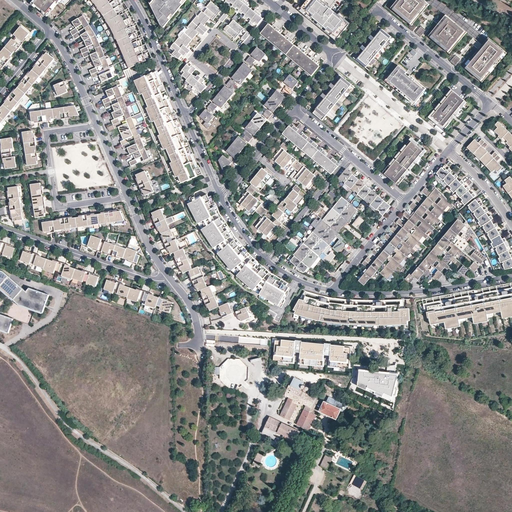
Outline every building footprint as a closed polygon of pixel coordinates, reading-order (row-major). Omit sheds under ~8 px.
[(35,0),(32,4),(38,9),(48,17),(52,12),(50,11),(51,9),(53,11),(60,2),(62,0),(35,0)] [(91,0),(95,4),(103,16),(111,27),(117,41),(129,68),(149,60),(146,53),(138,57),(137,55),(145,51),(140,40),(132,43),(131,42),(139,38),(137,32),(134,26),(126,30),(125,28),(133,24),(130,18),(126,12),(119,17),(118,15),(125,11),(122,5),(118,0),(116,0),(110,4),(109,2),(112,0),(91,0)] [(152,0),(150,2),(154,10),(156,12),(155,13),(161,25),(163,28),(186,0),(152,0)] [(227,0),(226,1),(230,4),(231,2),(234,5),(232,6),(236,9),(237,8),(240,10),(238,11),(242,14),(243,13),(246,15),(245,16),(248,19),(249,18),(252,20),(251,21),(254,24),(255,23),(258,25),(262,20),(259,17),(260,16),(260,15),(258,13),(255,11),(254,11),(253,13),(250,10),(247,7),(248,6),(248,5),(245,3),(243,1),(242,1),(241,2),(238,0),(227,0)] [(351,23),(336,11),(335,12),(330,8),(331,7),(322,0),(308,0),(306,4),(302,8),(313,17),(319,22),(324,26),(327,29),(338,38),(351,23)] [(427,4),(422,0),(401,0),(395,8),(412,22),(427,4)] [(196,35),(195,33),(197,31),(199,32),(203,36),(208,29),(204,25),(203,24),(205,22),(206,23),(210,18),(213,20),(217,16),(215,14),(217,12),(219,13),(222,10),(211,1),(206,7),(207,8),(204,13),(202,11),(198,16),(197,15),(187,28),(188,28),(181,37),(180,37),(170,48),(175,52),(173,54),(179,59),(182,54),(184,56),(187,53),(188,54),(191,50),(186,47),(185,45),(187,43),(189,44),(196,35)] [(302,8),(300,6),(298,9),(311,20),(313,17),(302,8)] [(222,22),(228,15),(225,13),(219,19),(222,22)] [(89,25),(83,16),(72,23),(76,28),(70,32),(72,36),(89,25)] [(449,50),(464,32),(448,18),(433,36),(449,50)] [(241,31),(244,28),(234,20),(228,26),(230,27),(226,31),(235,39),(239,34),(237,33),(240,30),(241,31)] [(84,41),(95,35),(89,25),(72,36),(75,40),(81,36),(84,41)] [(298,47),(298,48),(295,51),(291,49),(288,46),(291,42),(292,41),(289,39),(286,36),(285,37),(282,41),(279,38),(276,35),(279,32),(279,31),(276,28),(273,26),(272,27),(269,30),(266,27),(261,34),(312,76),(317,70),(314,67),(317,64),(318,63),(314,60),(311,57),(310,58),(307,62),(304,59),(301,57),(304,53),(305,52),(302,49),(298,47)] [(422,36),(426,31),(421,26),(420,28),(416,32),(421,37),(422,36)] [(25,38),(26,39),(30,34),(21,27),(16,33),(17,34),(15,36),(16,37),(14,40),(21,46),(24,43),(23,42),(22,42),(25,38)] [(386,33),(379,27),(358,52),(361,55),(360,57),(357,54),(354,57),(366,67),(370,62),(373,65),(394,39),(389,35),(386,33)] [(338,38),(327,29),(325,32),(339,43),(341,40),(338,38)] [(245,41),(251,34),(247,31),(242,38),(245,41)] [(100,46),(95,35),(84,41),(87,47),(80,50),(82,54),(100,46)] [(17,49),(18,50),(21,46),(14,40),(12,38),(9,42),(10,42),(6,48),(13,54),(17,49)] [(482,79),(505,52),(490,40),(468,67),(482,79)] [(105,56),(100,46),(82,54),(84,58),(90,55),(93,61),(105,56)] [(266,55),(257,47),(251,55),(260,62),(266,55)] [(9,61),(8,60),(13,54),(6,48),(1,53),(0,52),(0,57),(7,64),(9,61)] [(229,60),(234,54),(230,51),(225,56),(229,60)] [(51,65),(50,65),(55,59),(47,53),(43,58),(42,57),(39,61),(49,69),(51,65)] [(460,60),(461,59),(456,55),(451,61),(456,65),(460,60)] [(109,67),(105,56),(93,61),(96,68),(89,71),(91,75),(109,67)] [(45,71),(46,72),(49,69),(39,61),(36,64),(37,65),(33,70),(40,77),(45,71)] [(247,78),(253,70),(244,63),(238,70),(247,78)] [(196,79),(195,77),(196,76),(192,74),(197,68),(193,66),(192,68),(191,67),(188,64),(181,72),(184,74),(183,75),(188,79),(187,81),(190,83),(188,85),(197,92),(198,90),(202,93),(207,86),(205,84),(204,85),(202,84),(203,83),(205,80),(199,75),(197,78),(196,79)] [(406,74),(407,73),(399,66),(393,73),(392,72),(385,81),(394,88),(396,86),(398,88),(416,103),(424,92),(423,92),(426,89),(410,75),(409,77),(406,74)] [(114,77),(109,67),(91,75),(93,79),(100,76),(102,82),(114,77)] [(37,83),(36,82),(40,77),(33,70),(28,76),(27,75),(25,78),(34,86),(37,83)] [(241,85),(247,78),(238,70),(232,78),(241,85)] [(157,79),(154,72),(142,78),(145,85),(157,79)] [(293,89),(299,82),(290,74),(284,82),(293,89)] [(351,85),(339,75),(337,78),(340,81),(336,86),(338,87),(335,91),(333,90),(328,96),(330,97),(326,102),(324,100),(320,105),(322,107),(317,112),(315,110),(313,113),(322,121),(351,85)] [(30,89),(31,90),(34,86),(25,78),(22,81),(23,82),(18,88),(26,94),(30,89)] [(145,85),(142,78),(135,81),(138,88),(145,85)] [(145,85),(138,88),(141,95),(143,94),(146,101),(163,93),(157,79),(145,85)] [(67,85),(65,81),(53,86),(55,90),(56,90),(59,96),(68,92),(66,86),(67,85)] [(335,86),(332,83),(330,86),(333,89),(332,89),(333,90),(335,91),(338,87),(336,86),(335,85),(335,86)] [(122,96),(118,86),(106,91),(109,97),(102,100),(104,104),(122,96)] [(228,101),(234,93),(225,86),(219,93),(228,101)] [(23,100),(22,99),(26,94),(18,88),(14,93),(13,92),(10,95),(20,103),(23,100)] [(398,88),(396,90),(414,105),(416,103),(398,88)] [(286,97),(277,90),(271,98),(280,105),(286,97)] [(448,121),(465,101),(463,99),(451,90),(449,93),(448,98),(432,117),(439,123),(437,124),(444,130),(450,123),(448,121)] [(150,115),(169,107),(163,93),(146,101),(149,107),(147,109),(150,115)] [(228,101),(219,93),(213,101),(222,108),(228,101)] [(328,96),(327,95),(327,96),(323,93),(321,96),(324,99),(324,100),(326,102),(330,97),(328,96)] [(432,117),(448,98),(449,93),(429,117),(437,124),(439,123),(432,117)] [(16,106),(17,107),(20,103),(10,95),(7,99),(8,100),(4,105),(12,111),(16,106)] [(127,107),(122,96),(104,104),(106,108),(113,106),(115,111),(115,112),(127,107)] [(274,112),(280,105),(271,98),(265,105),(274,112)] [(448,121),(450,123),(467,102),(465,101),(448,121)] [(8,117),(7,117),(12,111),(4,105),(0,109),(0,116),(5,121),(8,117)] [(71,118),(70,116),(80,115),(78,111),(76,107),(75,105),(69,106),(69,105),(64,106),(66,118),(71,118)] [(62,119),(66,118),(64,106),(60,106),(60,108),(53,109),(54,119),(62,118),(62,119)] [(131,117),(127,107),(115,112),(118,118),(115,119),(111,121),(113,125),(131,117)] [(175,121),(169,107),(150,115),(153,122),(155,121),(158,128),(175,121)] [(48,121),(48,120),(54,119),(53,109),(46,110),(46,108),(42,109),(43,122),(48,121)] [(39,122),(43,122),(42,109),(38,110),(38,111),(31,112),(32,122),(39,121),(39,122)] [(209,124),(215,116),(206,109),(200,116),(206,122),(204,125),(208,129),(211,125),(209,124)] [(261,128),(267,121),(258,113),(252,121),(261,128)] [(141,114),(135,116),(137,122),(144,120),(141,114)] [(136,127),(131,117),(113,125),(115,129),(119,127),(122,126),(124,132),(136,127)] [(510,131),(499,120),(492,127),(500,135),(499,135),(502,139),(510,131)] [(181,134),(175,121),(158,128),(161,135),(159,136),(162,143),(181,134)] [(261,128),(252,121),(246,128),(254,135),(261,128)] [(309,138),(304,134),(302,136),(300,138),(297,136),(295,134),(297,132),(299,129),(294,125),(292,128),(290,130),(287,128),(282,134),(331,175),(336,169),(334,166),(336,164),(338,162),(333,158),(331,160),(329,163),(327,161),(324,158),(326,156),(328,154),(323,150),(321,152),(319,155),(317,152),(314,150),(316,148),(318,146),(313,142),(312,144),(310,146),(307,144),(305,142),(307,140),(309,138)] [(122,146),(140,138),(136,127),(124,132),(127,139),(124,140),(121,142),(122,146)] [(35,137),(34,138),(33,131),(23,132),(24,139),(23,139),(23,143),(36,142),(35,137)] [(511,145),(511,133),(510,131),(502,139),(506,143),(507,142),(511,147),(511,145)] [(187,148),(181,134),(162,143),(165,150),(167,149),(170,155),(187,148)] [(242,151),(248,144),(239,136),(233,144),(242,151)] [(14,149),(12,139),(10,140),(10,138),(1,140),(2,146),(3,146),(4,150),(2,150),(2,154),(11,153),(11,149),(14,149)] [(145,148),(140,138),(122,146),(124,150),(128,148),(131,147),(133,153),(145,148)] [(385,174),(414,140),(412,138),(383,173),(385,174)] [(478,143),(474,140),(467,147),(474,153),(485,142),(482,139),(478,143)] [(419,156),(425,149),(414,140),(385,174),(396,184),(402,177),(404,178),(410,171),(411,169),(409,168),(413,163),(415,165),(421,158),(419,156)] [(37,146),(36,142),(23,143),(24,148),(25,148),(26,154),(36,153),(35,146),(37,146)] [(488,144),(485,142),(474,153),(480,159),(481,159),(488,152),(484,149),(488,144)] [(279,165),(289,154),(285,151),(288,147),(283,143),(280,147),(281,148),(272,159),(279,165)] [(235,158),(242,151),(233,144),(227,151),(235,158)] [(149,158),(145,148),(133,153),(136,159),(129,162),(131,166),(149,158)] [(193,162),(187,148),(170,155),(173,162),(170,163),(173,170),(193,162)] [(491,156),(488,152),(481,159),(487,166),(498,155),(497,154),(495,152),(491,156)] [(14,167),(17,166),(15,157),(12,157),(11,153),(2,154),(3,159),(5,159),(6,163),(5,163),(6,169),(14,168),(14,167)] [(38,157),(38,153),(36,153),(26,154),(26,155),(25,155),(26,159),(27,159),(28,166),(38,164),(37,157),(38,157)] [(291,166),(293,163),(294,164),(292,167),(295,169),(300,163),(289,154),(279,165),(287,171),(291,166)] [(227,158),(223,155),(219,160),(224,172),(232,162),(227,158)] [(500,157),(498,155),(487,166),(492,172),(495,169),(498,171),(503,167),(500,164),(499,164),(496,161),(500,157)] [(182,183),(199,175),(193,162),(173,170),(176,177),(179,176),(182,183)] [(302,184),(311,172),(300,163),(295,169),(298,172),(300,169),(301,170),(299,172),(294,178),(302,184)] [(274,174),(266,167),(264,170),(262,168),(256,176),(266,184),(274,174)] [(444,168),(437,175),(439,176),(438,177),(443,181),(444,181),(445,182),(445,183),(449,187),(452,189),(451,190),(454,194),(456,192),(457,193),(457,194),(461,199),(461,198),(463,201),(462,202),(465,205),(476,196),(474,193),(472,195),(469,191),(471,190),(468,187),(466,189),(463,185),(465,183),(462,181),(460,183),(457,179),(458,177),(456,175),(454,177),(450,173),(452,171),(449,169),(447,171),(444,168)] [(353,174),(346,169),(339,178),(342,181),(345,183),(353,174)] [(145,171),(136,175),(137,178),(139,181),(137,182),(139,186),(151,181),(149,177),(148,177),(145,171)] [(319,179),(322,175),(318,171),(314,175),(311,172),(302,184),(309,190),(318,179),(319,179)] [(358,178),(353,174),(345,183),(350,187),(358,178)] [(266,184),(256,176),(250,183),(251,184),(250,187),(255,191),(258,194),(260,191),(266,184)] [(511,178),(510,176),(505,180),(507,183),(503,185),(508,192),(509,193),(511,190),(511,180),(511,179),(511,178)] [(366,185),(358,178),(350,187),(355,191),(358,194),(366,185)] [(152,185),(151,181),(139,186),(141,190),(142,189),(144,193),(145,196),(154,192),(151,185),(152,185)] [(41,186),(41,183),(31,184),(32,191),(31,191),(31,196),(33,196),(43,194),(44,194),(43,190),(42,190),(41,186)] [(304,198),(298,193),(301,190),(296,185),(292,189),(293,190),(287,197),(298,206),(304,198)] [(370,189),(366,185),(358,194),(363,198),(370,189)] [(21,193),(19,193),(18,186),(8,188),(9,194),(8,195),(9,199),(10,199),(20,197),(21,197),(21,193)] [(435,186),(431,191),(426,187),(422,192),(427,196),(443,210),(447,205),(450,208),(452,204),(440,191),(435,186)] [(245,209),(254,198),(251,195),(255,191),(250,187),(246,191),(247,192),(238,202),(241,204),(241,205),(245,209)] [(378,196),(370,189),(363,198),(368,202),(371,204),(378,196)] [(44,201),(43,194),(33,196),(34,202),(32,203),(33,207),(45,205),(45,201),(44,201)] [(208,203),(211,201),(209,198),(208,194),(202,197),(203,201),(198,203),(196,200),(189,204),(198,224),(218,214),(216,210),(214,207),(211,209),(208,203)] [(385,201),(378,196),(371,204),(377,209),(385,201)] [(427,196),(424,200),(418,196),(415,199),(420,204),(437,217),(440,213),(443,215),(446,212),(443,210),(427,196)] [(22,204),(21,204),(20,197),(10,199),(11,206),(10,206),(11,210),(23,208),(22,204)] [(260,206),(262,204),(254,197),(254,198),(245,209),(252,215),(255,211),(260,206)] [(292,213),(298,206),(287,197),(284,201),(283,201),(280,203),(286,208),(292,213)] [(342,197),(332,208),(333,209),(343,198),(342,197)] [(343,198),(333,209),(340,215),(350,203),(343,198)] [(476,200),(469,206),(470,208),(469,208),(473,213),(474,212),(475,214),(474,215),(478,219),(480,222),(479,223),(481,227),(483,226),(485,228),(484,228),(487,233),(488,233),(489,235),(488,235),(492,240),(493,243),(492,244),(494,248),(496,247),(498,249),(497,250),(500,255),(501,257),(500,258),(502,263),(504,262),(505,264),(504,264),(505,269),(511,268),(511,254),(511,255),(509,250),(511,249),(509,246),(507,247),(504,243),(507,241),(505,238),(502,239),(500,235),(503,234),(501,230),(498,232),(496,228),(498,226),(496,223),(494,225),(491,221),(494,219),(491,216),(489,217),(486,214),(489,212),(486,209),(484,211),(481,207),(484,205),(481,202),(479,204),(476,200)] [(360,207),(365,210),(369,204),(364,201),(360,207)] [(391,206),(385,201),(377,209),(381,212),(384,215),(391,206)] [(420,204),(419,206),(413,202),(409,207),(414,211),(430,225),(434,220),(437,223),(440,220),(437,217),(420,204)] [(286,208),(280,203),(277,208),(278,208),(272,215),(278,220),(282,224),(288,217),(283,212),(286,208)] [(357,209),(350,203),(340,215),(347,221),(357,209)] [(46,209),(45,205),(33,207),(34,211),(35,211),(36,218),(46,216),(45,210),(46,209)] [(22,213),(24,213),(23,208),(11,210),(11,214),(12,214),(13,221),(23,220),(22,213)] [(332,208),(323,220),(324,221),(333,209),(332,208)] [(333,209),(324,221),(331,227),(340,215),(333,209)] [(358,210),(357,209),(347,221),(348,222),(358,210)] [(164,216),(162,210),(152,214),(154,217),(155,220),(154,221),(156,224),(167,219),(165,216),(164,216)] [(111,224),(109,211),(105,212),(105,213),(101,214),(98,214),(100,224),(107,223),(107,224),(111,224)] [(124,220),(121,211),(114,212),(114,211),(109,211),(111,224),(115,223),(115,222),(124,220)] [(414,211),(411,215),(406,211),(403,215),(408,219),(424,232),(428,228),(431,230),(433,227),(430,225),(414,211)] [(98,214),(91,215),(91,214),(87,215),(89,227),(93,226),(93,225),(100,224),(98,214)] [(83,217),(76,218),(78,227),(84,226),(84,228),(89,227),(87,215),(83,215),(83,217)] [(340,215),(331,227),(338,233),(347,221),(340,215)] [(262,233),(272,222),(265,216),(262,219),(255,227),(262,233)] [(78,227),(76,218),(69,219),(69,217),(65,218),(67,230),(71,230),(71,229),(78,227)] [(353,226),(358,230),(364,221),(359,217),(353,226)] [(65,218),(60,219),(61,220),(54,221),(55,231),(62,230),(62,231),(67,230),(65,218)] [(408,219),(405,223),(399,218),(396,222),(402,226),(418,240),(421,236),(424,238),(427,235),(424,232),(408,219)] [(171,230),(168,224),(169,224),(167,219),(156,224),(158,229),(159,228),(160,231),(161,234),(162,234),(171,230)] [(221,227),(224,225),(222,222),(220,219),(202,231),(214,249),(232,237),(229,233),(228,231),(225,233),(221,227)] [(317,229),(314,233),(321,239),(331,227),(324,221),(323,220),(321,219),(319,222),(316,219),(312,224),(316,228),(317,229)] [(466,241),(470,237),(472,239),(476,235),(472,228),(465,219),(461,224),(455,219),(448,227),(466,241)] [(49,220),(49,222),(43,223),(44,232),(51,231),(51,233),(55,232),(55,231),(54,221),(54,220),(49,220)] [(282,224),(278,220),(274,224),(272,222),(262,233),(270,239),(282,224)] [(348,222),(347,221),(338,233),(339,234),(348,222)] [(402,226),(398,230),(393,226),(390,230),(395,234),(412,248),(415,243),(418,245),(421,242),(418,240),(402,226)] [(338,233),(331,227),(321,239),(328,245),(338,233)] [(466,241),(448,227),(442,234),(460,249),(463,245),(466,247),(469,244),(466,241)] [(173,234),(171,230),(162,234),(163,236),(165,240),(164,241),(165,245),(177,240),(174,233),(173,234)] [(313,232),(303,244),(304,244),(314,233),(313,232)] [(314,233),(304,244),(311,250),(321,239),(314,233)] [(339,234),(338,233),(328,245),(329,245),(336,237),(339,234)] [(340,235),(339,234),(336,237),(339,240),(332,248),(338,253),(345,244),(342,241),(343,239),(339,236),(340,235)] [(395,234),(392,238),(387,234),(384,237),(389,242),(405,255),(409,251),(412,253),(414,250),(412,248),(395,234)] [(460,249),(442,234),(436,242),(456,259),(462,251),(460,249)] [(101,242),(102,239),(93,236),(92,239),(91,238),(88,246),(98,250),(98,251),(102,252),(102,251),(105,243),(101,242)] [(321,239),(311,250),(318,256),(328,245),(321,239)] [(179,244),(177,240),(165,245),(167,249),(168,248),(170,252),(171,254),(174,253),(180,251),(178,244),(179,244)] [(112,243),(112,244),(106,241),(105,243),(102,251),(109,253),(108,254),(113,256),(117,244),(112,243)] [(237,248),(239,246),(237,244),(234,241),(217,255),(231,272),(248,258),(246,255),(243,252),(241,254),(237,248)] [(386,246),(380,241),(378,245),(383,249),(399,263),(402,258),(405,261),(408,257),(405,255),(389,242),(386,246)] [(456,259),(436,242),(430,250),(447,264),(451,260),(453,262),(456,259)] [(12,258),(16,248),(10,246),(11,245),(7,244),(4,253),(3,256),(7,257),(7,256),(12,258)] [(120,247),(121,245),(117,244),(113,256),(117,257),(117,256),(124,258),(127,249),(120,247)] [(303,244),(294,255),(295,256),(304,244),(303,244)] [(304,244),(295,256),(302,262),(311,250),(304,244)] [(329,245),(328,245),(318,256),(319,257),(328,265),(335,256),(331,252),(328,256),(325,254),(331,247),(329,245)] [(134,251),(135,250),(127,248),(127,249),(124,258),(129,260),(134,262),(133,263),(137,264),(140,256),(137,254),(137,252),(134,251)] [(188,255),(187,256),(184,249),(180,251),(174,253),(176,256),(177,259),(176,260),(178,264),(189,259),(188,255)] [(379,253),(374,249),(371,253),(377,257),(393,270),(396,266),(399,268),(402,265),(399,263),(383,249),(379,253)] [(318,256),(311,250),(302,262),(309,267),(318,256)] [(447,264),(430,250),(423,257),(431,263),(438,270),(440,272),(444,267),(447,269),(450,266),(447,264)] [(486,258),(477,250),(474,253),(484,261),(486,258)] [(30,252),(29,253),(24,251),(21,261),(26,262),(26,264),(30,265),(30,263),(34,253),(30,252)] [(44,269),(47,259),(40,256),(39,258),(37,257),(37,256),(38,255),(34,253),(30,263),(38,265),(37,266),(44,269)] [(474,253),(471,256),(481,264),(484,261),(474,253)] [(292,260),(290,261),(295,265),(297,267),(302,262),(295,256),(292,260)] [(319,257),(318,256),(309,267),(310,268),(319,257)] [(368,257),(365,260),(377,270),(385,277),(386,278),(390,274),(393,276),(396,273),(393,270),(377,257),(373,261),(368,257)] [(431,263),(423,257),(404,280),(409,284),(415,277),(418,279),(431,263)] [(53,262),(53,261),(47,259),(44,269),(44,270),(51,272),(52,271),(54,272),(55,270),(59,272),(62,263),(58,261),(57,264),(53,262)] [(190,264),(191,263),(189,259),(178,264),(180,268),(181,267),(182,271),(184,274),(189,271),(193,270),(190,264)] [(255,267),(257,265),(254,263),(251,260),(236,277),(253,291),(268,275),(265,272),(262,270),(260,272),(255,267)] [(364,286),(377,270),(365,260),(362,263),(367,268),(364,271),(365,273),(359,281),(364,286)] [(309,267),(302,262),(297,267),(300,269),(304,273),(306,271),(309,267)] [(475,262),(470,268),(475,272),(480,266),(475,262)] [(73,278),(76,269),(70,267),(70,268),(65,267),(66,264),(62,263),(59,272),(63,273),(62,275),(65,276),(65,277),(72,280),(73,278)] [(469,269),(464,265),(459,271),(464,275),(469,269)] [(200,271),(199,267),(193,270),(189,271),(191,273),(192,277),(191,278),(193,282),(204,277),(202,271),(200,271)] [(0,286),(9,276),(5,272),(3,271),(0,269),(0,286)] [(73,278),(80,281),(80,280),(83,281),(87,282),(90,273),(86,271),(86,272),(86,274),(83,273),(84,272),(76,269),(73,278)] [(440,272),(438,270),(432,277),(437,282),(443,274),(440,272)] [(96,286),(99,277),(94,275),(94,274),(90,273),(87,282),(86,284),(90,286),(91,285),(96,286)] [(24,289),(9,276),(0,286),(0,288),(13,300),(24,289)] [(206,281),(204,277),(193,282),(195,286),(196,285),(197,289),(199,292),(201,291),(208,288),(205,282),(206,281)] [(275,283),(277,280),(274,279),(270,277),(259,296),(281,309),(284,303),(281,301),(282,299),(281,298),(282,296),(284,297),(285,295),(286,296),(287,296),(286,297),(287,298),(290,294),(289,293),(287,291),(289,288),(286,286),(283,284),(281,287),(275,283)] [(113,280),(113,282),(108,280),(104,289),(110,291),(109,292),(113,294),(114,291),(117,282),(113,280)] [(128,297),(131,288),(123,285),(123,286),(121,286),(121,283),(117,282),(114,291),(118,293),(121,294),(121,295),(128,297)] [(215,293),(214,293),(211,287),(208,288),(201,291),(203,294),(204,297),(203,297),(205,302),(216,297),(215,293)] [(455,298),(457,309),(443,312),(441,301),(423,304),(424,311),(428,310),(431,325),(445,322),(446,329),(461,326),(459,319),(473,317),(475,324),(489,321),(488,314),(502,311),(503,318),(511,316),(511,287),(511,291),(511,298),(499,301),(497,290),(483,293),(485,304),(471,307),(469,295),(455,298)] [(43,313),(49,295),(30,288),(27,291),(24,289),(13,300),(19,305),(43,313)] [(137,290),(131,288),(128,297),(127,299),(135,301),(135,300),(138,301),(139,299),(143,300),(146,292),(142,290),(141,292),(137,291),(137,290)] [(150,293),(146,292),(143,300),(147,302),(146,304),(149,305),(148,306),(156,308),(157,305),(159,298),(154,296),(153,297),(149,295),(150,293)] [(170,313),(174,303),(168,300),(167,302),(163,300),(164,298),(160,296),(159,298),(157,305),(161,307),(160,308),(163,309),(163,311),(170,313)] [(317,307),(319,300),(306,296),(304,303),(302,302),(295,314),(321,321),(350,324),(381,325),(409,324),(408,311),(401,311),(400,304),(386,305),(387,312),(373,312),(373,305),(358,305),(358,312),(344,312),(345,305),(330,303),(329,309),(317,307)] [(218,301),(216,297),(205,302),(206,306),(208,305),(209,308),(210,311),(220,307),(217,301),(218,301)] [(232,310),(229,304),(220,308),(222,314),(221,314),(223,318),(235,314),(233,310),(232,310)] [(250,312),(248,308),(236,313),(238,317),(239,316),(242,323),(251,319),(248,312),(250,312)] [(277,314),(269,309),(266,314),(274,318),(277,314)] [(0,314),(0,330),(9,333),(14,319),(0,314)] [(374,338),(373,346),(394,347),(394,339),(374,338)] [(355,346),(271,339),(270,343),(269,361),(338,367),(338,374),(353,375),(355,346)] [(397,360),(405,360),(404,346),(396,347),(397,360)] [(399,373),(362,371),(360,385),(393,401),(399,373)] [(302,385),(304,382),(293,377),(288,387),(285,386),(282,385),(279,393),(289,397),(280,416),(290,420),(298,402),(307,405),(311,408),(316,398),(311,396),(314,390),(310,389),(303,385),(302,385)] [(318,399),(316,398),(311,408),(307,405),(297,425),(307,430),(314,415),(316,416),(318,413),(313,411),(318,400),(318,399)] [(333,406),(335,403),(331,402),(329,404),(324,402),(322,407),(319,406),(317,410),(336,419),(341,410),(337,408),(333,406)] [(316,416),(314,415),(307,430),(309,430),(316,416)] [(272,419),(265,434),(277,439),(279,433),(286,436),(294,440),(295,441),(300,432),(272,419)] [(263,456),(258,453),(254,461),(259,463),(263,456)] [(333,457),(325,454),(320,466),(327,470),(333,457)] [(367,481),(354,475),(350,483),(362,490),(367,481)] [(352,485),(349,484),(343,493),(345,495),(352,485)]
